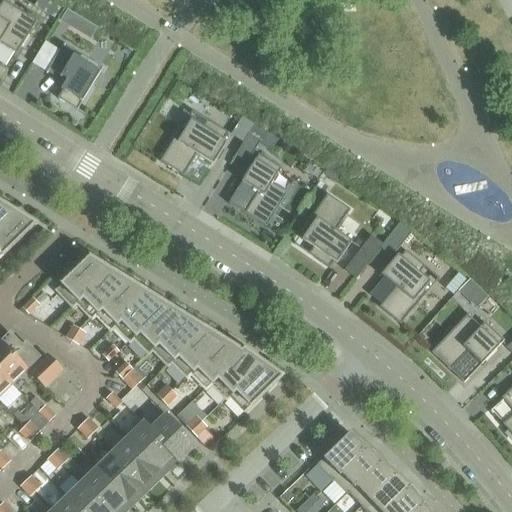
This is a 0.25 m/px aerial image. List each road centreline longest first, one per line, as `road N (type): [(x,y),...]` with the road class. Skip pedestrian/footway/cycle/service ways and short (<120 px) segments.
road 1 (tertiary): [(370,354),(296,296),(106,178)]
road 2 (residential): [(0,492),(94,399),(96,372),(0,314)]
road 3 (residential): [(212,511),(370,354)]
road 4 (tertiary): [(511,506),(370,354)]
road 5 (residential): [(0,297),(79,222),(106,178)]
road 6 (tertiary): [(106,178),(0,113)]
